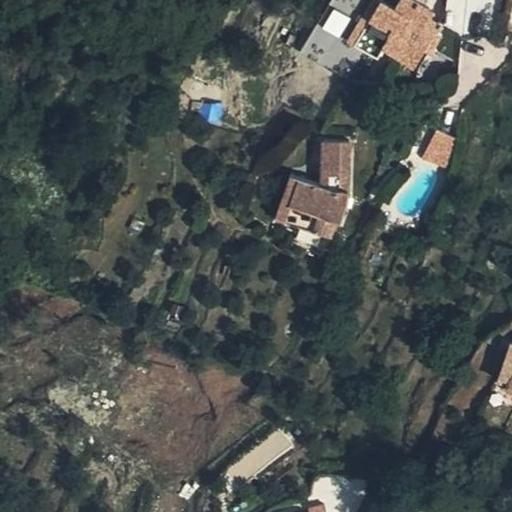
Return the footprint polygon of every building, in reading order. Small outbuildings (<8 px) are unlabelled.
[(348,73),(363,47),(338,32),(351,11),(331,0),(304,47),(348,73)] [(422,0),(421,2),(416,0),(395,0),(373,35),(404,54),(410,44),(439,61),(453,42),(482,58),(490,11),(479,5),(469,19),(457,13),(458,5),(448,0),(422,0)] [(414,147),(424,151),(436,124),(426,119),(414,147)] [(444,162),(457,133),(439,124),(425,154),(444,162)] [(469,139),(495,151),(498,142),(473,131),(469,139)] [(352,185),(331,176),(312,219),(356,238),(362,221),(371,223),(380,201),(377,141),(349,141),(352,185)] [(312,219),(331,176),(324,173),(305,216),(312,219)] [(311,511),(310,503),(275,508),(275,511),(311,511)]
